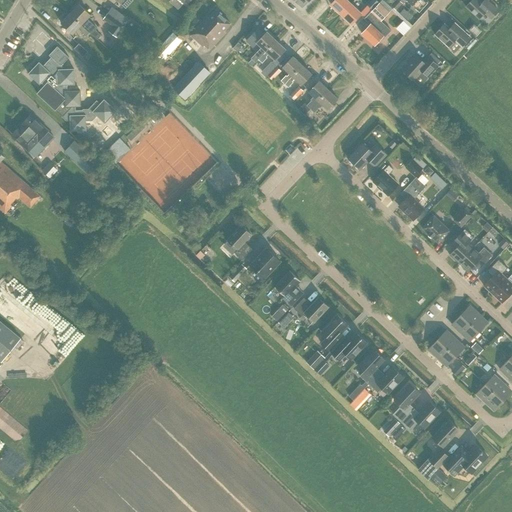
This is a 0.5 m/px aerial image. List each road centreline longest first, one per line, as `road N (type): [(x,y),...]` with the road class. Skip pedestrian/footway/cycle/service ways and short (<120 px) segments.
road 1 (residential): [(410,347),(265,207),(319,150)]
road 2 (residential): [(319,150),(466,288)]
road 3 (tertiary): [(511,219),(375,89)]
road 4 (residential): [(511,421),(502,432),(410,347)]
road 5 (tertiary): [(368,83),(270,0)]
